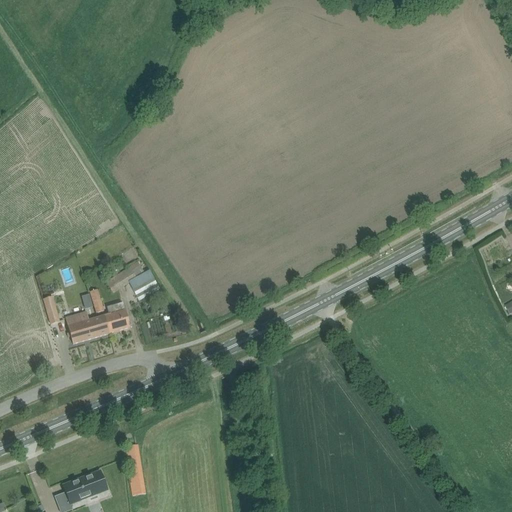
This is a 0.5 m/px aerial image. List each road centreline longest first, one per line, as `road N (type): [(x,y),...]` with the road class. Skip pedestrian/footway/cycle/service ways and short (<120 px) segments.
road 1 (primary): [(158,379),(384,270),(511,197)]
road 2 (primary): [(0,448),(158,379)]
road 3 (unclassified): [(142,360),(0,411)]
